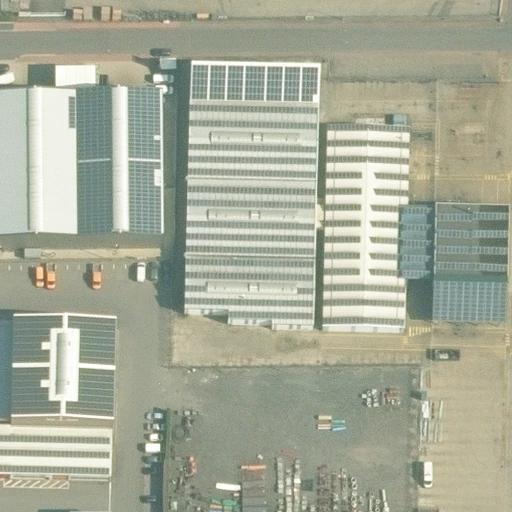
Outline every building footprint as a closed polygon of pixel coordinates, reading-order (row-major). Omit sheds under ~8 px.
[(0,251),(161,250),(159,103),(0,103),(0,251)] [(317,108),(188,105),(183,315),(227,317),(227,325),(271,326),(271,330),(311,331),(317,108)] [(407,132),(326,130),(321,331),(403,333),(407,132)] [(507,214),(433,212),(432,286),(505,287),(507,214)] [(114,333),(11,330),(8,432),(111,434),(114,333)] [(174,375),(174,343),(157,343),(157,375),(174,375)] [(8,432),(0,431),(0,479),(110,482),(111,434),(8,432)] [(171,450),(171,462),(187,462),(187,450),(171,450)] [(171,462),(170,486),(188,487),(188,474),(193,474),(193,462),(187,462),(171,462)] [(170,486),(169,510),(187,510),(188,487),(170,486)]
